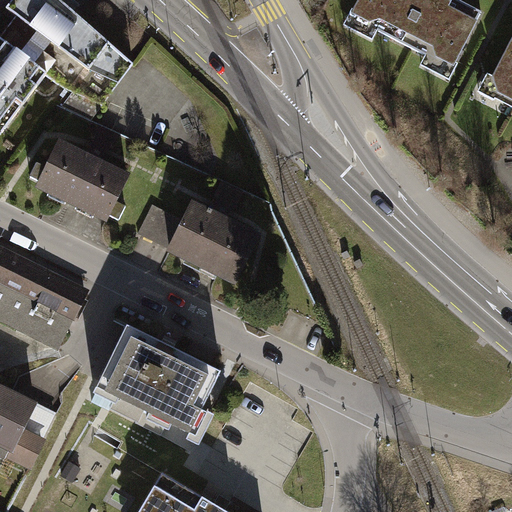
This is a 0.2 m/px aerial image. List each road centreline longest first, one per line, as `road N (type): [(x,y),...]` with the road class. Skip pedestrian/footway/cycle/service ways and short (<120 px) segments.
road 1 (residential): [(349,389),(0,221)]
road 2 (tertiary): [(511,307),(372,173),(285,38)]
road 3 (secondary): [(511,328),(295,131)]
road 4 (secondary): [(295,131),(154,0)]
road 5 (residential): [(511,442),(486,443),(349,389)]
road 6 (residential): [(349,389),(344,511)]
